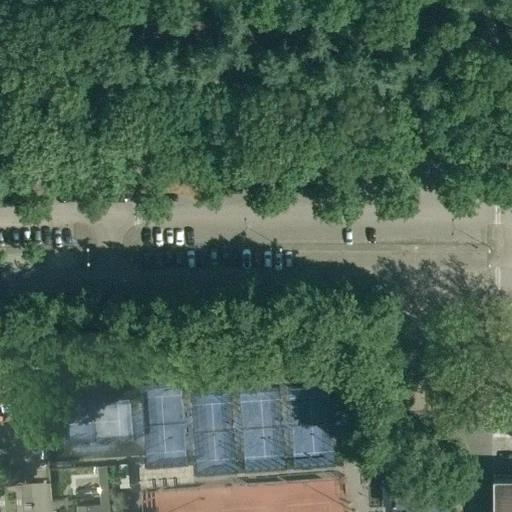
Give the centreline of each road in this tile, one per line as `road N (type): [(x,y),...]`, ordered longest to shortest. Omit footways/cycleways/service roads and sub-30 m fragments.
road 1 (unclassified): [(108,281),(511,280)]
road 2 (unclassified): [(511,216),(109,213)]
